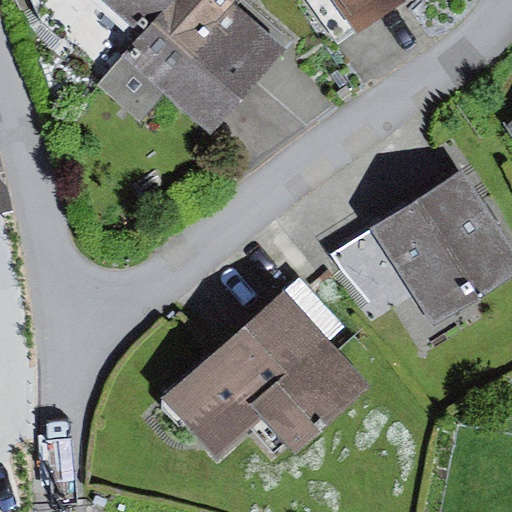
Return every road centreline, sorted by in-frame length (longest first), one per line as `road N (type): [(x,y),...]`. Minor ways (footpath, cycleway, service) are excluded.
road 1 (residential): [(509,0),(450,65),(134,296),(73,320)]
road 2 (residential): [(73,320),(0,72)]
road 3 (residential): [(73,320),(59,492)]
